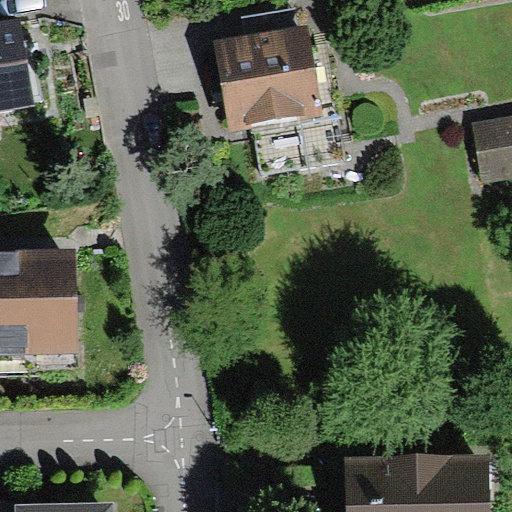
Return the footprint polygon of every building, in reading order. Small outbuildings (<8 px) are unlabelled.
[(31,0),(35,24),(84,18),(81,0),(31,0)] [(207,57),(224,152),(320,135),(303,40),(207,57)] [(0,42),(0,126),(22,122),(6,41),(0,42)] [(511,120),(468,126),(477,185),(511,180),(511,120)] [(0,274),(0,377),(69,375),(65,272),(0,274)] [(341,499),(341,511),(484,511),(484,495),(436,497),(436,480),(386,481),(387,498),(341,499)]
